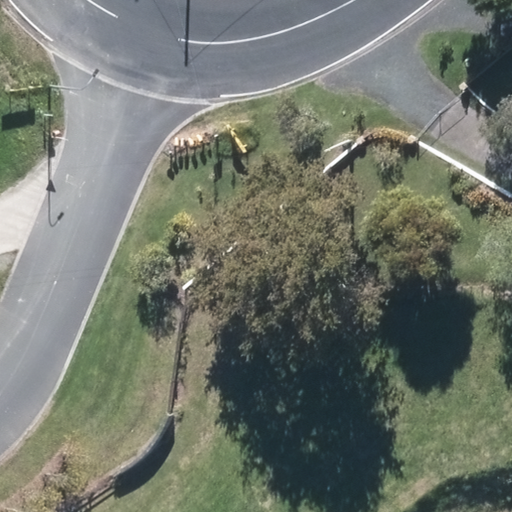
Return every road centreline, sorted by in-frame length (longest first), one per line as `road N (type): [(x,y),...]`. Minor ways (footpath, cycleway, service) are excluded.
road 1 (residential): [(148,33),(124,112),(0,379)]
road 2 (unclassified): [(351,0),(308,25),(236,42),(193,47),(148,33)]
